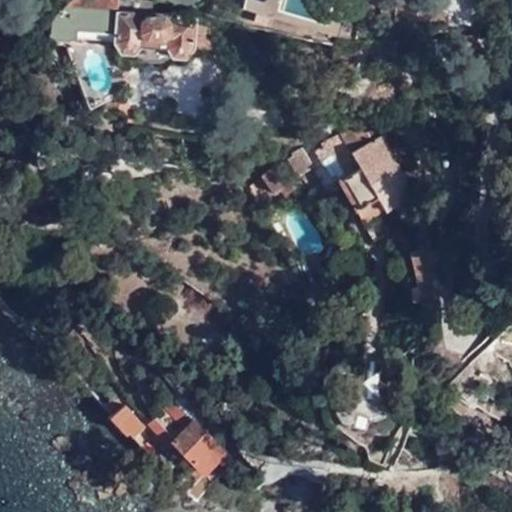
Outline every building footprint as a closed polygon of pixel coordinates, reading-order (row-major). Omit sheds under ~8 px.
[(68,0),(59,7),(55,9),(53,25),(60,33),(69,34),(71,34),(79,28),(80,22),(117,27),(116,35),(125,47),(137,48),(143,41),(172,43),(178,51),(191,51),(198,42),(200,15),(139,9),(140,1),(139,0),(68,0)] [(220,17),(200,15),(198,42),(218,43),(220,17)] [(336,175),(362,218),(391,202),(409,192),(403,172),(379,131),(370,136),(365,129),(356,134),(350,125),(319,139),(321,141),(312,146),(318,155),(331,148),(345,170),(336,175)] [(350,125),(356,134),(365,129),(350,125)] [(285,153),(286,156),(290,151),(301,145),(300,144),(285,153)] [(286,156),(297,173),(299,172),(303,180),(312,175),(307,167),(312,164),(301,145),(290,151),(286,156)] [(318,155),(332,178),(336,175),(345,170),(331,148),(318,155)] [(275,160),(259,172),(274,191),(279,187),(284,192),(295,184),(275,160)] [(391,202),(402,220),(419,209),(409,192),(391,202)] [(409,282),(409,298),(433,296),(433,264),(438,264),(435,242),(408,249),(415,273),(414,281),(409,282)] [(164,396),(150,409),(171,431),(166,437),(204,476),(227,453),(188,414),(184,417),(164,396)] [(128,399),(109,417),(130,439),(149,421),(128,399)]
